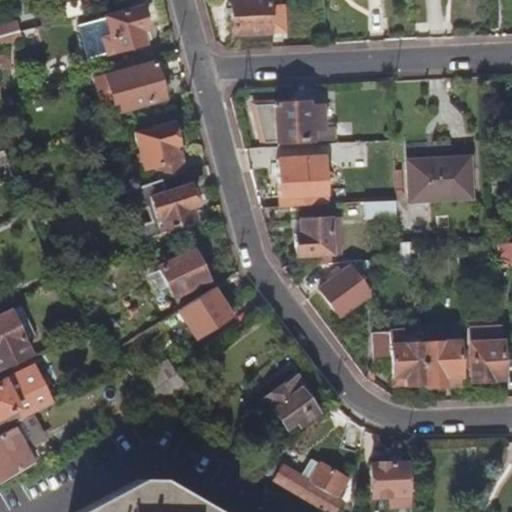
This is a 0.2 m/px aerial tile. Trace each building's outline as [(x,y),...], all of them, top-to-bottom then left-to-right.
[(285,32),(284,7),(269,8),(268,0),(256,0),(230,1),(232,35),(285,32)] [(38,26),(65,19),(64,8),(44,10),(45,16),(37,17),(38,26)] [(144,45),(139,33),(146,31),(140,9),(98,21),(103,39),(94,41),(99,59),(144,47),(144,45)] [(0,36),(18,32),(17,22),(0,24),(0,36)] [(150,43),(146,31),(139,33),(144,45),(150,43)] [(0,47),(21,42),(18,32),(0,36),(0,47)] [(0,71),(8,71),(7,56),(0,56),(0,71)] [(164,101),(154,63),(107,77),(117,115),(164,101)] [(322,126),(321,102),(253,105),(262,143),(333,141),(332,125),(322,126)] [(185,174),(171,125),(134,136),(144,172),(159,167),(163,180),(185,174)] [(315,196),(314,160),(300,161),(300,157),(265,159),(265,171),(278,170),(280,208),(324,206),(323,195),(315,196)] [(469,200),(467,157),(405,160),(407,204),(469,200)] [(163,180),(159,167),(144,172),(148,185),(161,181),(163,180)] [(338,192),(339,181),(328,180),(328,191),(338,192)] [(193,220),(189,208),(195,207),(188,186),(165,194),(161,181),(148,185),(129,190),(149,240),(178,228),(177,226),(193,220)] [(396,218),(395,202),(363,204),(364,220),(396,218)] [(332,255),(332,240),(340,240),(339,224),(301,226),(302,240),(296,240),(296,257),(313,256),(313,266),(331,265),(330,257),(332,255)] [(416,242),(415,230),(399,231),(399,242),(413,242),(416,242)] [(414,253),(413,242),(399,242),(400,254),(414,253)] [(208,280),(193,250),(158,268),(178,311),(202,295),(198,286),(208,280)] [(369,294),(353,274),(359,270),(354,264),(320,290),(340,316),(369,294)] [(230,318),(212,288),(202,295),(178,311),(180,315),(197,340),(230,318)] [(11,314),(0,319),(0,372),(31,358),(26,346),(39,340),(24,308),(11,314)] [(501,380),(498,326),(466,328),(469,382),(501,380)] [(422,382),(420,343),(404,344),(402,330),(373,332),(374,362),(389,361),(391,375),(404,374),(405,384),(422,382)] [(458,376),(457,341),(420,343),(422,382),(422,387),(444,386),(444,377),(458,376)] [(148,396),(177,374),(166,360),(136,382),(138,385),(143,391),(148,396)] [(48,407),(31,369),(0,383),(0,429),(37,412),(39,412),(48,407)] [(159,410),(188,389),(177,374),(148,396),(159,410)] [(315,412),(297,389),(302,385),(294,374),(260,399),(287,434),(315,412)] [(405,384),(404,374),(391,375),(392,385),(405,384)] [(459,385),(458,376),(444,377),(444,386),(459,385)] [(132,400),(143,391),(138,385),(126,393),(132,400)] [(159,410),(148,396),(143,391),(132,400),(146,417),(160,411),(159,410)] [(0,435),(0,483),(32,464),(26,454),(49,440),(35,415),(12,429),(0,435)] [(307,483),(320,465),(309,458),(297,476),(307,483)] [(269,483),(279,470),(268,463),(256,474),(269,483)] [(406,496),(405,464),(369,465),(370,497),(392,497),(406,496)] [(320,465),(307,483),(297,476),(282,466),(279,470),(269,483),(312,511),(332,511),(339,502),(332,498),(342,480),(320,465)] [(208,511),(208,508),(191,508),(190,498),(173,498),(173,488),(157,488),(157,479),(136,479),(136,488),(119,488),(119,497),(102,497),(102,506),(86,507),(85,511),(208,511)] [(406,504),(406,496),(392,497),(392,505),(406,504)] [(361,511),(363,503),(351,501),(349,511),(361,511)]
